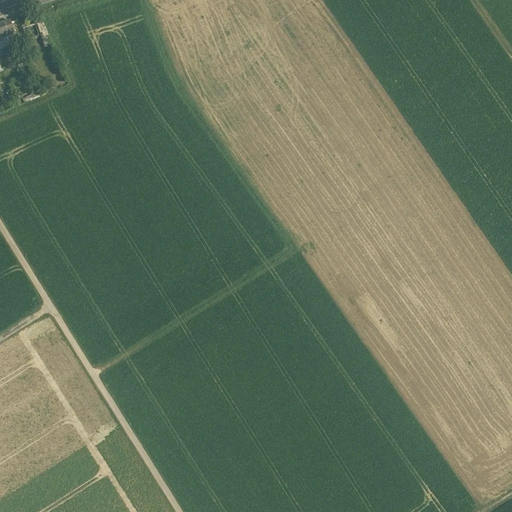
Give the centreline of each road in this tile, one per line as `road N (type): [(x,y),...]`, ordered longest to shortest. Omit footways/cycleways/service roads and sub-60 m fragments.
road 1 (track): [(0,222),(178,511)]
road 2 (track): [(145,0),(184,95),(294,250)]
road 3 (track): [(93,375),(294,250)]
